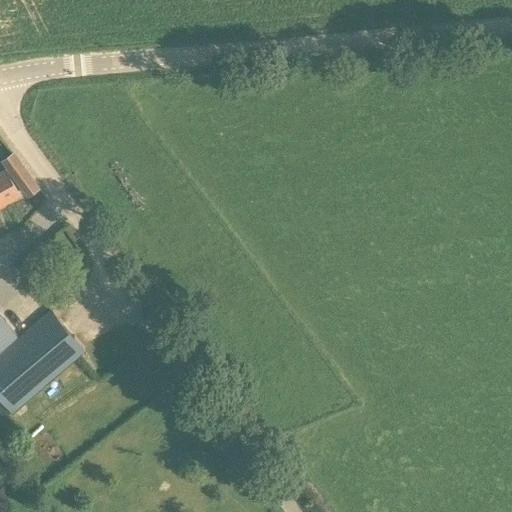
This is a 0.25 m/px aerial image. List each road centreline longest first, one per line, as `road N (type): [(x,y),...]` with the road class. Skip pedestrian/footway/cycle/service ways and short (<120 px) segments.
road 1 (unclassified): [(0,81),(75,67),(511,29)]
road 2 (unclassified): [(288,511),(0,113)]
